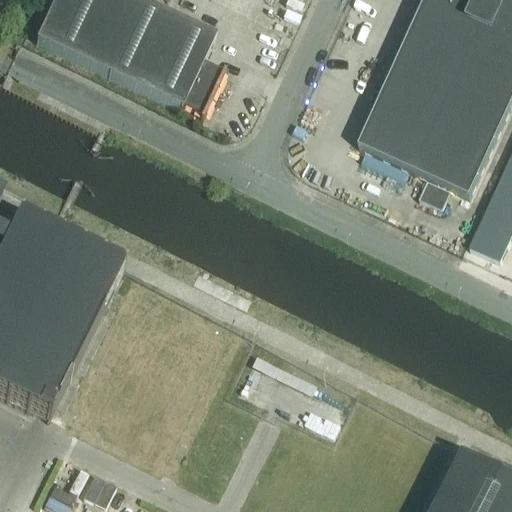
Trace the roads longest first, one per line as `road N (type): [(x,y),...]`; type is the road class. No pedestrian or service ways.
road 1 (unclassified): [(511,311),(250,181)]
road 2 (unclassified): [(250,181),(0,55)]
road 3 (unclassified): [(335,0),(250,181)]
